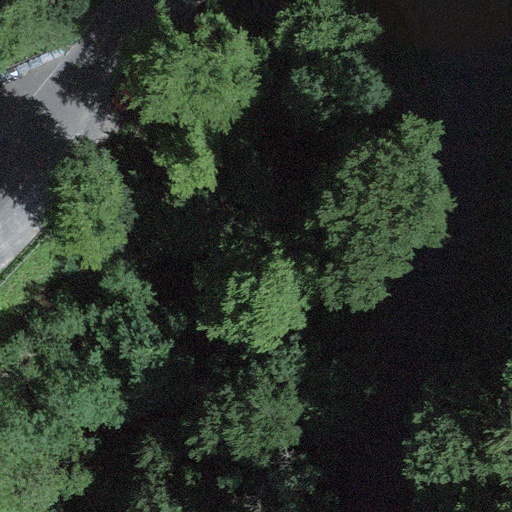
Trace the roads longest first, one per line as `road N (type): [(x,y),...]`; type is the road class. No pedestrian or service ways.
road 1 (tertiary): [(360,511),(479,94),(458,0)]
road 2 (tertiary): [(149,0),(0,192)]
